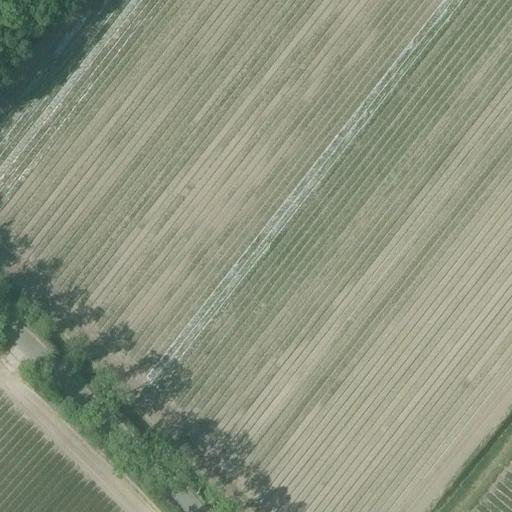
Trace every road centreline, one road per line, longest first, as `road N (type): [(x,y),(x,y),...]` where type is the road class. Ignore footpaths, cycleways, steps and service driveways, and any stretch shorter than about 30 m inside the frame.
road 1 (residential): [(184,511),(0,326)]
road 2 (track): [(419,511),(511,397)]
